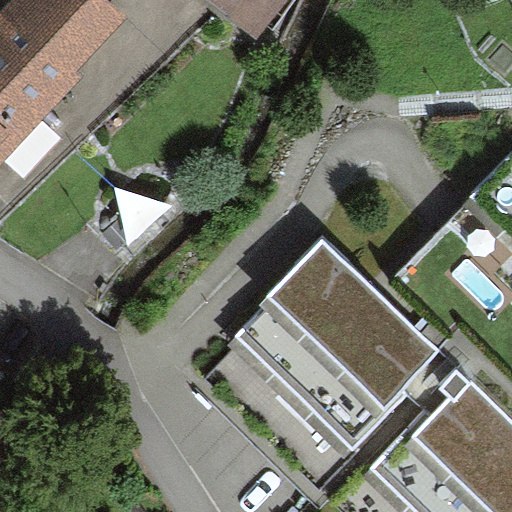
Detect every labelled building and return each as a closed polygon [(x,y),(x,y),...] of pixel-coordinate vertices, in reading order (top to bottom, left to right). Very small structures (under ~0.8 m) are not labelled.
[(9,0),(0,9),(0,146),(127,10),(116,0),(9,0)] [(269,0),(233,0),(257,17),(269,0)] [(511,162),(476,198),(452,222),(511,279),(511,162)] [(312,498),(363,448),(353,438),(443,351),(324,229),(262,289),(268,295),(259,304),(228,334),(237,343),(198,381),(312,498)] [(439,378),(451,391),(340,498),(353,511),(511,511),(511,421),(454,362),(439,378)] [(0,438),(17,417),(0,402),(0,438)]
